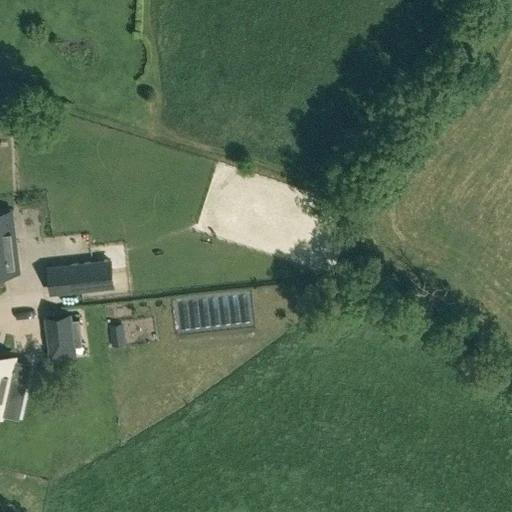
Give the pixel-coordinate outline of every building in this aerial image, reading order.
[(10,213),(0,213),(0,271),(17,270),(12,231),(2,232),(0,215),(10,214),(10,213)] [(106,260),(67,265),(71,294),(110,289),(106,260)] [(70,314),(46,318),(51,358),(75,354),(74,346),(82,345),(79,319),(71,320),(70,314)] [(0,343),(9,344),(9,331),(0,331),(0,343)] [(0,414),(1,415),(2,412),(3,413),(7,413),(11,394),(7,393),(11,379),(13,380),(25,382),(28,365),(15,362),(13,362),(14,357),(0,354),(0,414)] [(0,459),(0,511),(39,511),(46,465),(0,459)]
